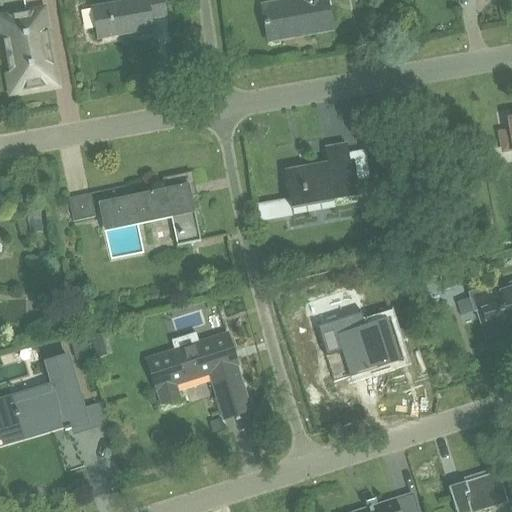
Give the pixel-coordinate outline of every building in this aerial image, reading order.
[(165,16),(162,0),(133,0),(91,8),(97,39),(151,29),(149,19),(165,16)] [(292,0),(260,6),(267,41),(331,30),(325,0),(292,0)] [(0,22),(12,91),(54,84),(41,11),(0,18),(0,22)] [(511,122),(511,123),(511,127),(511,131),(499,134),(503,151),(511,149),(511,122)] [(356,198),(349,156),(347,145),(346,146),(346,145),(325,149),(324,149),(327,165),(285,172),(292,209),(356,198)] [(104,233),(171,219),(177,248),(200,243),(191,198),(197,196),(192,173),(162,179),(165,190),(127,199),(125,187),(102,192),(104,202),(98,204),(104,233)] [(96,218),(90,195),(68,199),(73,223),(96,218)] [(256,206),(259,223),(268,221),(265,204),(256,206)] [(505,324),(511,322),(511,283),(492,291),(490,286),(467,294),(473,312),(477,311),(486,337),(507,330),(505,324)] [(361,313),(316,327),(333,382),(349,377),(400,361),(399,358),(391,336),(387,324),(386,321),(366,328),(366,326),(361,313)] [(77,345),(73,346),(77,360),(88,357),(81,333),(74,336),(77,345)] [(209,376),(221,414),(223,420),(251,411),(226,335),(146,360),(161,406),(180,400),(176,387),(209,376)] [(10,398),(0,400),(0,433),(3,445),(22,439),(23,441),(24,441),(24,439),(23,439),(21,432),(61,421),(64,429),(65,432),(71,430),(70,428),(86,424),(67,356),(65,356),(66,357),(47,363),(46,362),(45,362),(51,385),(12,397),(11,395),(9,396),(10,398)] [(212,434),(223,431),(220,419),(209,423),(212,434)] [(477,478),(476,474),(461,479),(463,482),(446,488),(454,511),(476,511),(506,502),(496,471),(477,478)] [(397,511),(394,501),(366,510),(366,511),(397,511)]
